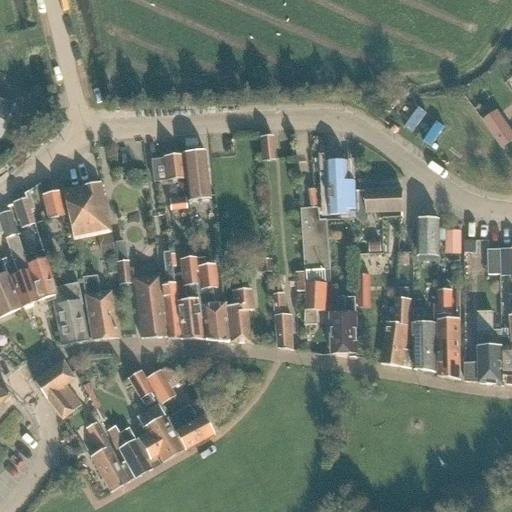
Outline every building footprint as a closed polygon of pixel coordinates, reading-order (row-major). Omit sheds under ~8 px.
[(0,103),(0,121),(5,123),(11,108),(0,103)] [(511,132),(498,112),(484,121),(487,125),(493,134),(503,148),(511,142),(511,132)] [(272,138),(260,140),(262,164),(274,163),(272,138)] [(204,154),(182,156),(188,204),(210,202),(204,154)] [(180,158),(164,159),(167,183),(183,181),(180,158)] [(346,163),(329,164),(330,216),(348,216),(346,163)] [(63,193),(69,220),(74,243),(112,235),(101,185),(63,193)] [(402,192),(357,194),(358,216),(368,216),(368,215),(403,213),(402,192)] [(69,220),(63,193),(59,194),(43,197),(48,221),(62,218),(63,221),(69,220)] [(14,203),(15,206),(13,208),(17,219),(20,221),(22,228),(35,224),(26,199),(14,203)] [(302,211),(306,273),(307,273),(331,272),(328,221),(321,222),(319,209),(302,211)] [(38,304),(24,258),(17,237),(18,237),(10,213),(0,216),(0,227),(5,241),(6,241),(8,247),(5,248),(9,264),(14,262),(18,276),(10,278),(22,311),(38,304)] [(439,222),(419,222),(419,253),(439,253),(439,222)] [(447,232),(447,255),(462,255),(462,232),(447,232)] [(115,254),(114,248),(111,236),(98,239),(101,257),(115,254)] [(382,242),(370,242),(370,253),(382,253),(382,242)] [(465,242),(465,254),(469,254),(477,254),(477,252),(477,242),(465,242)] [(125,243),(115,244),(117,264),(128,263),(125,243)] [(502,276),(511,276),(511,250),(502,251),(502,276)] [(502,276),(502,251),(489,251),(489,276),(502,276)] [(43,252),(24,258),(38,304),(45,302),(46,305),(55,302),(54,299),(56,298),(54,291),(43,252)] [(186,342),(181,303),(177,303),(171,254),(163,254),(165,279),(168,279),(169,287),(162,288),(169,341),(186,342)] [(399,266),(410,266),(410,254),(399,254),(399,266)] [(198,275),(197,268),(196,261),(179,263),(183,289),(185,289),(186,302),(181,303),(186,342),(204,343),(195,276),(198,275)] [(271,261),(258,262),(260,275),(272,274),(271,261)] [(117,264),(116,264),(118,287),(134,285),(141,340),(167,339),(159,279),(142,281),(141,272),(134,273),(134,272),(130,273),(129,263),(128,263),(117,264)] [(215,266),(197,268),(198,275),(204,343),(230,344),(226,310),(225,306),(215,307),(213,291),(218,291),(215,266)] [(307,273),(306,273),(297,274),(297,293),(307,293),(306,325),(319,326),(320,312),(327,312),(328,285),(308,285),(307,273)] [(372,309),(371,275),(359,275),(359,309),(372,309)] [(0,319),(21,311),(5,276),(0,277),(0,319)] [(98,279),(82,280),(94,341),(118,340),(110,294),(100,295),(98,279)] [(76,285),(54,291),(56,298),(57,304),(54,305),(63,347),(88,341),(76,285)] [(396,290),(395,322),(411,323),(412,301),(410,301),(409,290),(396,290)] [(226,310),(230,344),(250,346),(247,315),(254,314),(252,293),(231,295),(233,310),(226,310)] [(452,293),(439,293),(440,379),(461,383),(460,321),(453,321),(452,293)] [(284,297),(276,298),(280,349),(294,351),(291,318),(286,319),(284,297)] [(346,315),(332,316),(334,356),(350,355),(350,358),(359,358),(357,299),(346,299),(346,315)] [(467,384),(505,388),(503,349),(502,349),(502,333),(493,333),(493,314),(479,314),(479,364),(467,364),(467,384)] [(425,315),(415,315),(416,371),(437,374),(436,326),(425,326),(425,315)] [(411,323),(395,322),(395,326),(386,324),(380,365),(412,370),(411,352),(407,351),(411,323)] [(511,348),(503,349),(505,388),(511,389),(511,348)] [(63,363),(34,384),(62,423),(81,407),(66,388),(75,381),(63,363)] [(164,369),(146,381),(153,394),(156,398),(161,406),(175,398),(171,392),(183,385),(177,375),(164,369)] [(141,373),(128,381),(141,402),(143,406),(156,398),(153,394),(146,381),(141,373)] [(0,407),(10,395),(0,386),(0,407)] [(150,413),(138,420),(150,440),(141,445),(151,461),(159,456),(164,465),(184,454),(163,419),(165,417),(159,408),(154,411),(152,409),(149,411),(150,413)] [(190,408),(167,422),(185,453),(214,437),(203,418),(198,421),(190,408)] [(136,480),(126,462),(119,466),(96,425),(86,430),(100,454),(92,459),(112,494),(136,480)] [(135,441),(119,450),(126,462),(136,480),(152,471),(138,446),(135,441)]
